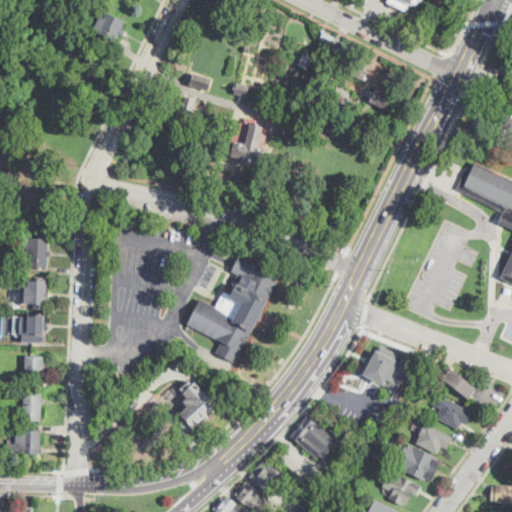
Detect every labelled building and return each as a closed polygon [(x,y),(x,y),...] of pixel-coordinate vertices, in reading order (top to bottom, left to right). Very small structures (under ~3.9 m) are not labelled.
[(422,0),(422,1),(420,3),(417,4),(413,4),(412,6),(409,5),(406,11),(387,2),(387,0),(422,0)] [(107,12),(125,21),(122,27),(126,29),(123,37),(119,35),(116,40),(94,30),(101,17),(104,18),(107,12)] [(86,26),(82,33),(75,28),(78,21),(86,26)] [(335,37),(331,45),(320,40),(324,32),(335,37)] [(355,48),(351,54),(340,48),(344,42),(355,48)] [(307,67),(299,64),(303,53),(311,56),(307,67)] [(366,72),(363,80),(351,75),(354,67),(366,72)] [(212,78),(208,90),(190,85),(194,73),(212,78)] [(247,97),(235,94),(238,83),(249,85),(247,97)] [(351,93),(345,105),(332,98),(337,87),(351,93)] [(392,97),(386,109),(369,101),(375,89),(392,97)] [(191,115),(180,112),(185,96),(196,99),(191,115)] [(511,105),(511,128),(493,128),(494,105),(511,105)] [(268,128),(262,163),(253,162),(252,165),(241,163),(242,158),(231,156),(236,129),(239,130),(240,123),(268,128)] [(476,161),(511,179),(511,283),(500,277),(511,253),(511,228),(498,221),(503,212),(456,189),(467,167),(472,170),(476,161)] [(48,268),(22,266),(22,257),(27,258),(28,237),(50,238),(48,268)] [(281,273),(235,362),(217,353),(223,341),(188,323),(201,299),(216,307),(224,291),(231,294),(235,286),(232,285),(238,274),(231,271),(241,253),(281,273)] [(49,297),(45,296),(45,309),(32,309),(32,306),(26,306),(27,279),(47,280),(47,292),(49,292),(49,297)] [(44,315),(45,323),(48,323),(49,327),(44,327),(44,335),(46,335),(46,341),(25,342),(25,335),(20,335),(20,333),(15,333),(14,326),(22,326),(22,316),(44,315)] [(399,355),(394,362),(398,365),(403,356),(413,362),(407,372),(410,373),(405,384),(402,382),(396,393),(363,375),(368,367),(365,365),(369,357),(373,359),(381,345),(399,355)] [(179,371),(170,362),(179,353),(188,362),(179,371)] [(46,367),(44,367),(44,377),(25,376),(26,356),(45,356),(44,362),(47,362),(46,367)] [(468,399),(442,379),(450,368),(476,388),(468,399)] [(423,379),(419,384),(410,377),(414,372),(423,379)] [(189,380),(193,384),(196,382),(218,406),(193,430),(192,429),(188,432),(175,419),(188,406),(184,402),(188,398),(180,389),(189,380)] [(119,388),(118,399),(109,398),(110,382),(119,383),(118,388),(119,388)] [(45,404),(42,404),(42,421),(24,420),(25,393),(43,393),(43,399),(45,399),(45,404)] [(473,412),(467,425),(461,422),(458,428),(437,418),(441,408),(436,406),(441,396),(473,412)] [(333,446),(324,457),(320,454),(317,458),(291,436),(308,416),(334,438),(329,443),(333,446)] [(452,437),(447,448),(442,446),(438,454),(417,443),(421,435),(420,435),(426,423),(452,437)] [(41,432),(41,444),(45,444),(44,455),(42,455),(42,453),(17,452),(17,440),(23,441),(24,430),(41,432)] [(410,444),(437,457),(436,459),(442,462),(433,481),(427,478),(426,480),(396,465),(405,446),(408,447),(410,444)] [(273,495),(250,476),(264,459),(287,477),(273,495)] [(359,471),(355,477),(350,474),(354,468),(359,471)] [(416,494),(413,493),(407,504),(404,503),(403,504),(391,498),(403,476),(421,486),(416,494)] [(367,486),(362,495),(350,489),(355,480),(367,486)] [(245,482),(248,484),(250,482),(270,501),(262,510),(260,509),(258,511),(255,509),(254,510),(247,504),(245,506),(237,498),(238,497),(235,494),(245,482)] [(511,485),(511,501),(492,501),(493,484),(511,485)] [(313,511),(312,511),(296,511),(300,508),(295,504),(303,494),(316,505),(311,510),(313,511)] [(227,496),(236,504),(236,505),(242,510),(240,511),(215,511),(213,510),(223,497),(225,499),(227,496)] [(369,511),(375,500),(399,511),(365,511),(366,511),(369,511)]
